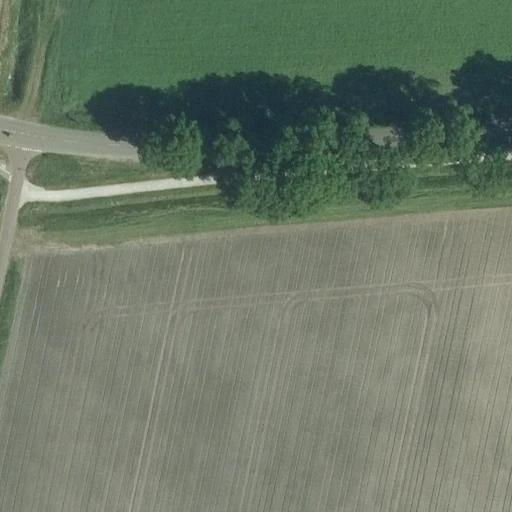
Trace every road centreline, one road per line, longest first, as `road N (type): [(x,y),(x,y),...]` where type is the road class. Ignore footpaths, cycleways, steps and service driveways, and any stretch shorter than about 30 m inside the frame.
road 1 (tertiary): [(25,138),(176,147),(511,130)]
road 2 (unclassified): [(0,265),(25,138)]
